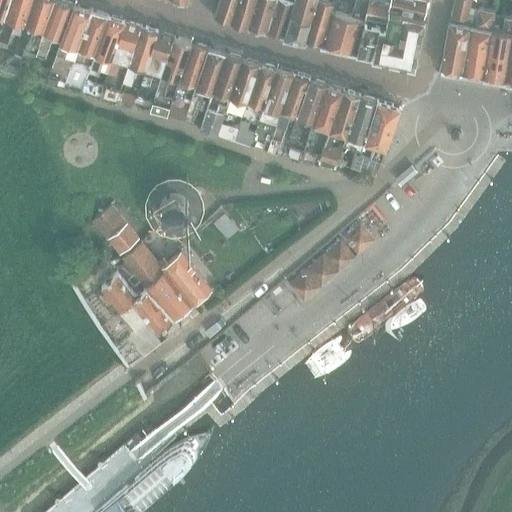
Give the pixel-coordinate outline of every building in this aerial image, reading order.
[(23,24),(30,0),(8,0),(0,27),(0,36),(8,39),(14,21),(23,24)] [(0,0),(0,27),(8,0),(0,0)] [(33,63),(36,54),(54,0),(30,0),(23,24),(33,28),(21,61),(32,66),(33,63)] [(61,39),(73,3),(63,0),(54,0),(36,54),(44,58),(52,36),(61,39)] [(218,0),(214,16),(230,21),(235,0),(218,0)] [(246,26),(253,0),(235,0),(230,21),(246,26)] [(253,0),(246,26),(265,30),(273,0),(253,0)] [(273,0),(265,30),(283,34),(292,0),(273,0)] [(304,38),(315,0),(292,0),(283,34),(304,38)] [(321,43),(331,8),(333,0),(331,0),(315,0),(304,38),(321,43)] [(354,0),(351,14),(331,8),(321,43),(356,51),(363,20),(364,17),(368,0),(354,0)] [(383,25),(388,7),(388,5),(370,0),(368,0),(364,17),(363,20),(383,25)] [(426,0),(370,0),(388,5),(388,7),(424,16),(426,0)] [(462,71),(474,4),(471,3),(471,0),(453,0),(449,20),(445,44),(441,67),(462,71)] [(73,59),(91,8),(73,3),(61,39),(50,70),(47,80),(46,80),(63,87),(73,59)] [(483,75),(494,13),(495,8),(474,4),(462,71),(483,75)] [(414,64),(424,16),(388,7),(383,25),(363,20),(356,51),(414,64)] [(88,69),(108,13),(91,8),(73,59),(63,87),(80,93),(85,78),(88,69)] [(111,57),(124,18),(108,13),(88,69),(98,72),(104,54),(111,57)] [(503,78),(511,24),(511,13),(505,13),(504,15),(494,13),(483,75),(503,78)] [(128,63),(140,24),(124,18),(111,57),(106,72),(115,75),(120,60),(128,63)] [(145,68),(158,29),(140,24),(128,63),(119,92),(115,103),(116,103),(118,99),(133,105),(136,95),(124,92),(127,83),(130,84),(133,76),(134,76),(137,70),(135,69),(137,65),(145,68)] [(511,79),(511,24),(503,78),(511,79)] [(161,73),(174,35),(158,29),(145,68),(139,84),(148,88),(154,70),(161,73)] [(178,79),(191,40),(174,35),(161,73),(152,101),(149,110),(166,115),(172,99),(163,96),(165,89),(164,89),(169,76),(178,79)] [(196,84),(208,45),(191,40),(178,79),(172,99),(166,115),(184,120),(190,103),(181,100),(182,96),(178,95),(179,92),(183,93),(187,81),(196,84)] [(211,92),(225,51),(208,45),(196,84),(190,103),(184,120),(192,123),(201,94),(198,93),(200,88),(211,92)] [(217,133),(241,56),(225,51),(211,92),(200,128),(217,133)] [(233,139),(258,61),(241,56),(217,133),(233,139)] [(249,144),(275,66),(258,61),(233,139),(242,142),(249,144)] [(47,80),(50,70),(33,63),(32,66),(29,73),(47,80)] [(267,150),(292,71),(275,66),(249,144),(267,150)] [(297,115),(309,76),(292,71),(267,150),(277,154),(286,126),(284,125),(288,112),(297,115)] [(313,121),(326,82),(309,76),(297,115),(313,121)] [(85,78),(80,93),(98,99),(103,83),(85,78)] [(329,128),(343,87),(326,82),(313,121),(308,137),(316,140),(320,125),(329,128)] [(346,134),(360,92),(343,87),(329,128),(320,157),(337,163),(342,146),(338,144),(337,147),(330,145),(334,130),(346,134)] [(115,103),(119,92),(105,88),(101,100),(115,103)] [(364,139),(376,98),(360,92),(346,134),(343,144),(360,150),(364,139)] [(149,110),(152,101),(136,95),(133,105),(149,110)] [(376,98),(364,139),(374,143),(369,157),(353,152),(348,165),(375,174),(399,105),(376,98)] [(418,168),(412,162),(397,175),(396,176),(402,182),(418,168)] [(173,220),(177,220),(180,220),(183,219),(185,217),(188,215),(190,213),(192,210),(193,207),(193,204),(194,201),(193,198),(192,195),(191,192),(189,190),(187,188),(184,186),(182,184),(179,184),(175,183),(172,183),(169,184),(166,185),(164,187),(161,189),(159,192),(158,195),(157,198),(157,201),(157,204),(157,207),(159,210),(160,213),(162,215),(165,217),(167,218),(170,220),(173,220)] [(94,218),(120,250),(127,244),(138,235),(112,203),(94,218)] [(374,238),(360,221),(344,235),(358,252),(374,238)] [(192,300),(162,264),(141,238),(122,254),(146,282),(173,315),(192,300)] [(289,281),(303,298),(354,255),(340,238),(289,281)] [(162,264),(192,300),(192,301),(211,285),(181,248),(162,264)] [(173,315),(146,282),(136,290),(117,265),(102,277),(106,283),(103,285),(110,294),(113,292),(121,303),(133,294),(159,326),(173,315)]
